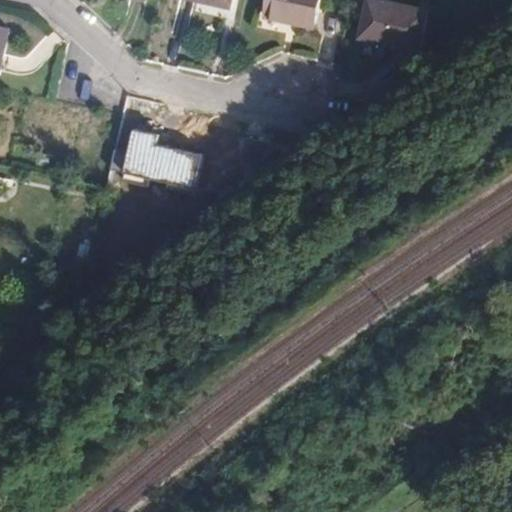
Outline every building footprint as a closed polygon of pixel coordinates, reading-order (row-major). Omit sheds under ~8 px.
[(319,0),(269,0),(267,12),(315,22),(319,0)] [(420,47),(429,6),(402,0),(368,0),(361,34),(420,47)] [(0,71),(3,72),(11,31),(0,28),(0,71)] [(184,199),(194,156),(169,150),(168,154),(155,151),(156,147),(136,142),(126,186),(184,199)] [(266,175),(273,148),(249,142),(242,169),(266,175)]
